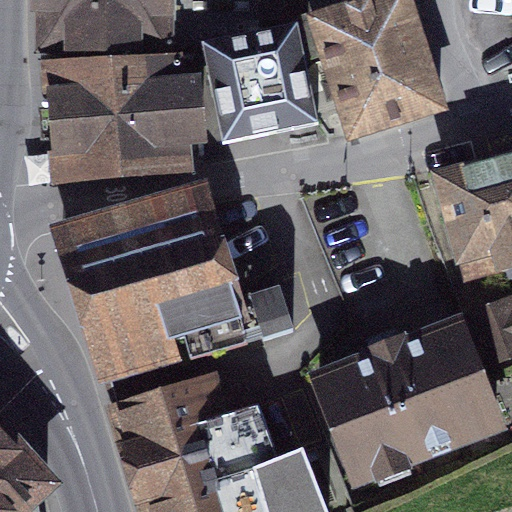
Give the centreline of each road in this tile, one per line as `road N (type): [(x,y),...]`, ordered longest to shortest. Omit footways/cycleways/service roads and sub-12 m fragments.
road 1 (residential): [(0,221),(183,194),(473,120)]
road 2 (tertiary): [(0,325),(41,371),(96,511)]
road 3 (residential): [(443,0),(473,120)]
